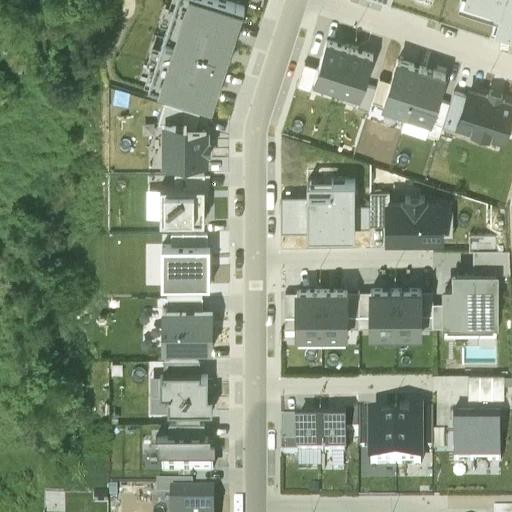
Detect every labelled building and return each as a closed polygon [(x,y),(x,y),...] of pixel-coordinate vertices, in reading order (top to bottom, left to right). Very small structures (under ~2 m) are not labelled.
[(244,4),(230,0),(178,0),(178,3),(174,2),(155,62),(159,63),(153,82),(213,101),(244,4)] [(511,0),(462,0),(495,10),(492,21),(511,27),(511,0)] [(317,65),(314,76),(337,84),(350,45),(337,40),(327,37),(317,65)] [(361,91),(364,80),(373,52),(361,48),(350,45),(337,84),(361,91)] [(384,100),(408,108),(422,63),(409,59),(398,56),(391,78),(384,100)] [(314,76),(317,65),(304,61),(296,84),(310,88),(314,76)] [(433,67),(422,63),(408,108),(431,116),(438,95),(446,71),(433,67)] [(384,100),(391,78),(379,74),(376,84),(372,97),(384,100)] [(376,84),(364,80),(361,91),(357,103),(368,107),(372,97),(376,84)] [(453,86),(449,98),(442,119),(457,124),(459,118),(467,91),(453,86)] [(511,100),(469,87),(467,91),(459,118),(473,123),(476,128),(484,130),(490,128),(503,132),(511,105),(511,100)] [(438,95),(431,116),(427,129),(438,133),(442,119),(449,98),(438,95)] [(158,119),(164,118),(187,118),(187,125),(194,125),(199,110),(165,99),(158,119)] [(206,125),(194,125),(187,125),(187,118),(164,118),(165,158),(207,157),(206,125)] [(174,181),(205,181),(205,169),(174,169),(174,181)] [(307,193),(307,227),(307,235),(325,235),(325,230),(354,230),(354,179),(331,179),(331,190),(329,190),(329,192),(307,192),(307,193)] [(205,217),(205,181),(174,181),(161,181),(161,217),(205,217)] [(370,223),(388,223),(388,199),(389,199),(389,189),(370,189),(370,223)] [(307,193),(281,193),(281,229),(282,229),(282,227),(307,227),(307,193)] [(389,199),(388,199),(388,223),(388,236),(442,236),(441,199),(424,199),(424,195),(405,195),(405,199),(389,199)] [(469,248),(473,248),(495,248),(495,233),(469,233),(469,248)] [(210,281),(210,241),(162,241),(162,281),(210,281)] [(495,248),(473,248),(473,272),(496,272),(510,272),(509,248),(495,248)] [(456,289),(445,288),(445,302),(445,326),(445,332),(496,332),(496,272),(473,272),(465,272),(456,272),(456,284),(456,289)] [(297,332),(322,332),(322,288),(308,288),(297,288),(297,332)] [(333,288),(322,288),(322,332),(347,331),(347,288),(333,288)] [(371,332),(396,332),(396,288),(383,288),(371,289),(371,332)] [(409,288),(396,288),(396,332),(421,332),(421,288),(409,288)] [(433,326),(445,326),(445,302),(433,302),(433,326)] [(213,306),(163,306),(163,346),(213,346),(213,306)] [(164,358),(164,374),(200,374),(200,358),(164,358)] [(176,410),(200,410),(213,410),(213,394),(208,394),(208,374),(200,374),(164,374),(160,374),(160,393),(168,393),(168,410),(176,410)] [(504,374),(468,374),(468,398),(504,398),(504,374)] [(500,408),(454,408),(454,464),(500,464),(500,408)] [(200,421),(200,410),(176,410),(176,422),(200,421)] [(371,468),(396,468),(396,411),(371,412),(371,414),(371,450),(371,468)] [(421,411),(396,411),(396,468),(421,468),(421,450),(421,414),(421,411)] [(371,450),(371,414),(358,414),(358,450),(371,450)] [(433,414),(421,414),(421,450),(433,450),(433,414)] [(297,458),(321,458),(321,415),(297,415),(297,458)] [(345,415),(321,415),(321,458),(345,458),(345,415)] [(169,422),(169,435),(205,435),(204,421),(200,421),(176,422),(169,422)] [(169,435),(156,435),(156,457),(162,457),(162,473),(213,473),(213,456),(208,456),(208,435),(205,435),(169,435)] [(173,500),(193,500),(193,486),(157,486),(157,501),(173,501),(173,500)] [(173,500),(173,501),(172,511),(213,511),(213,500),(193,500),(173,500)]
